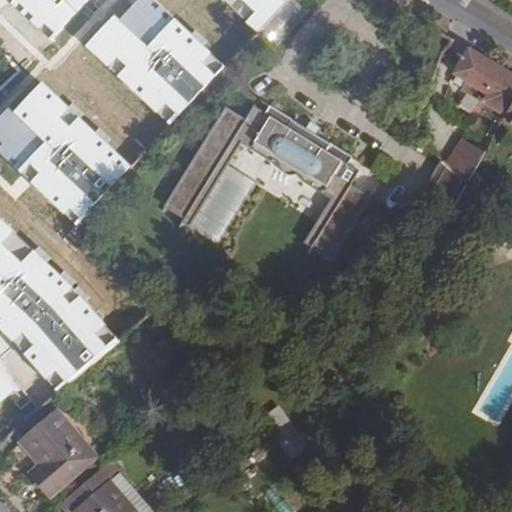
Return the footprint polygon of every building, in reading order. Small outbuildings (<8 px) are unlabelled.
[(0,0),(0,52),(1,53),(20,34),(29,26),(4,0),(0,0)] [(36,0),(103,68),(174,0),(36,0)] [(118,84),(205,0),(174,0),(103,68),(118,84)] [(293,0),(290,0),(258,35),(273,50),(308,14),(293,0)] [(1,53),(19,73),(41,55),(20,34),(1,53)] [(511,109),(511,76),(470,51),(455,75),(459,77),(464,80),(459,87),(457,91),(481,106),(506,121),(511,109)] [(0,257),(128,136),(59,64),(0,120),(0,257)] [(464,80),(459,77),(454,84),(459,87),(464,80)] [(321,192),(331,199),(337,203),(311,245),(315,247),(332,258),(369,199),(350,186),(359,173),(347,165),(352,157),(330,143),(324,152),(313,144),(300,136),(287,128),(292,119),(270,105),(265,113),(253,106),(245,119),(225,107),(164,204),(184,217),(236,136),(242,140),(253,147),(251,149),(271,162),(272,160),(279,164),(279,166),(279,170),(281,172),(283,174),(285,175),(288,176),(289,176),(292,176),(293,175),(295,175),(302,179),(300,182),(319,194),(321,192)] [(306,128),(300,136),(313,144),(318,135),(306,128)] [(182,220),(188,224),(242,140),(236,136),(184,217),(182,220)] [(460,145),(452,157),(475,171),(483,159),(460,145)] [(475,171),(452,157),(447,166),(452,171),(456,176),(468,183),(475,171)] [(441,161),(420,198),(450,216),(468,183),(456,176),(452,171),(447,166),(441,161)] [(315,247),(311,245),(337,203),(331,199),(303,244),(313,251),(315,247)] [(142,310),(118,283),(56,342),(79,368),(142,310)] [(274,402),(256,414),(272,435),(291,463),(309,450),(274,402)] [(58,412),(21,444),(41,466),(30,475),(50,498),(97,458),(58,412)] [(135,511),(109,481),(113,478),(105,467),(65,501),(74,511),(135,511)] [(135,511),(153,511),(119,473),(113,478),(109,481),(135,511)] [(60,506),(64,511),(74,511),(65,501),(60,506)]
